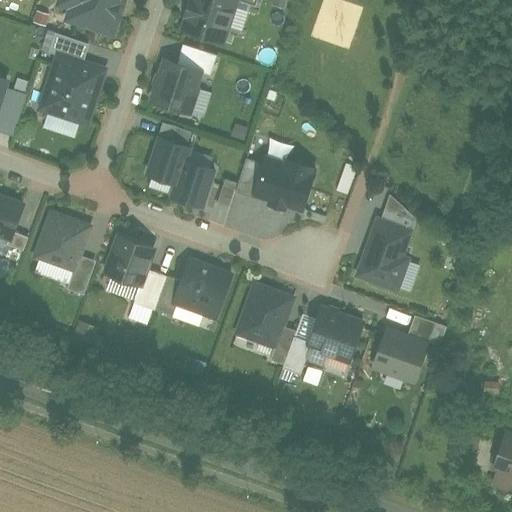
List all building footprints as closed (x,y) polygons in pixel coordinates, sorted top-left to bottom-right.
[(124,0),(53,0),(50,11),(114,32),(124,0)] [(239,0),(185,0),(177,27),(227,42),(239,0)] [(109,61),(55,44),(36,103),(91,120),(109,61)] [(203,61),(157,48),(144,96),(189,109),(203,61)] [(0,98),(11,66),(0,62),(0,98)] [(188,136),(155,125),(142,167),(170,176),(165,191),(203,203),(217,160),(184,149),(188,136)] [(316,156),(260,140),(246,188),(302,205),(316,156)] [(26,191),(0,181),(0,227),(12,231),(26,191)] [(93,214),(47,198),(29,249),(74,265),(93,214)] [(409,218),(374,208),(354,274),(397,286),(407,252),(400,250),(409,218)] [(154,237),(114,223),(100,266),(141,279),(154,237)] [(231,263),(185,248),(168,299),(214,314),(231,263)] [(298,288),(250,271),(230,329),(277,346),(298,288)] [(362,312),(317,297),(305,334),(314,337),(308,356),(345,368),(362,312)] [(434,339),(381,323),(368,365),(421,381),(434,339)] [(511,427),(504,425),(485,481),(511,490),(511,427)]
